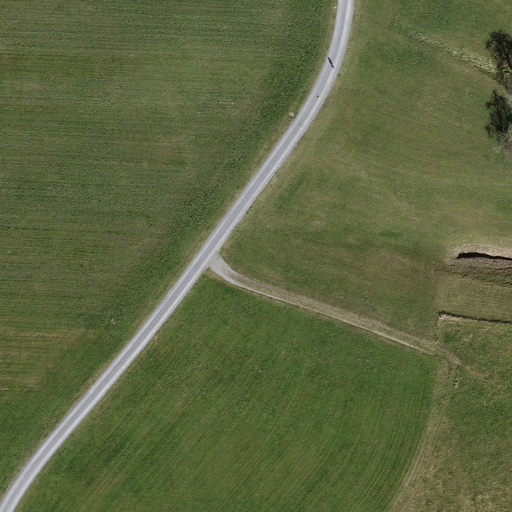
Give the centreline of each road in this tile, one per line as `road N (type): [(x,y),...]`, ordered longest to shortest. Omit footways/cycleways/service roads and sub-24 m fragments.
road 1 (track): [(4,511),(304,119),(340,38),(345,0)]
road 2 (track): [(204,256),(246,282),(511,382)]
